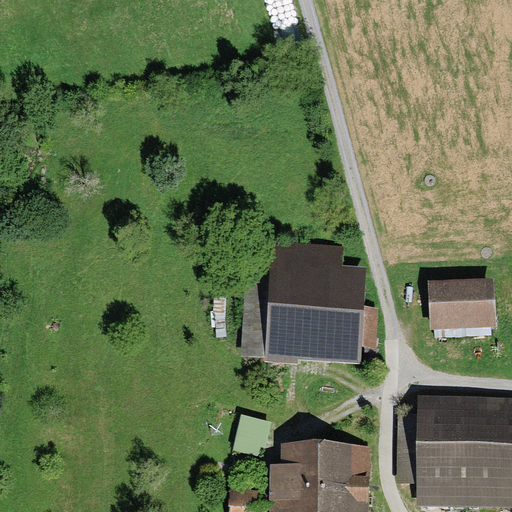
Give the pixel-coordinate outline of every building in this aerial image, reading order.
[(363,365),(368,271),(345,268),(345,248),(274,245),(272,272),(247,271),(242,361),(363,365)] [(494,283),(432,286),(434,331),(497,327),(494,283)] [(511,400),(419,400),(419,418),(400,417),(400,486),(420,486),(420,510),(511,510),(511,400)] [(235,457),(266,463),(273,428),(241,422),(235,457)] [(371,511),(372,448),(284,449),(284,468),(271,469),(271,499),(271,511),(371,511)] [(263,491),(230,491),(230,511),(271,511),(271,499),(263,499),(263,491)]
